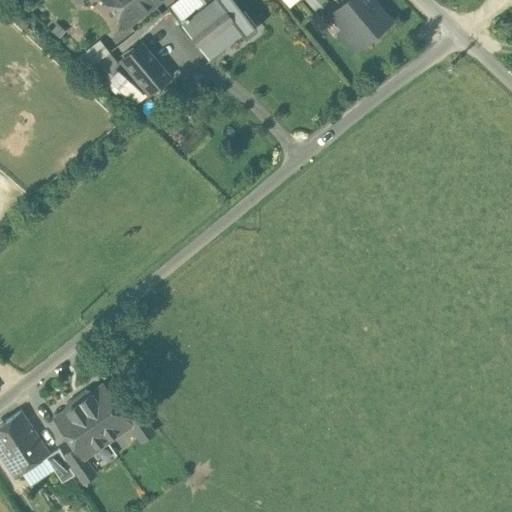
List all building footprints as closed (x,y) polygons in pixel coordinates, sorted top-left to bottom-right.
[(153,6),(147,0),(105,0),(126,26),(153,6)] [(176,0),(168,7),(208,57),(265,13),(254,0),(176,0)] [(371,0),(351,0),(335,14),(346,29),(339,35),(352,49),(387,19),(371,0)] [(143,96),(100,37),(85,48),(128,107),(143,96)] [(168,76),(141,44),(121,60),(148,92),(168,76)] [(92,394),(80,402),(107,440),(130,424),(131,424),(124,414),(104,386),(92,394)] [(65,407),(68,411),(80,402),(92,394),(90,391),(87,390),(67,403),(65,407)] [(107,440),(80,402),(68,411),(56,419),(77,448),(83,457),(107,440)] [(136,406),(124,414),(131,424),(130,424),(142,441),(154,433),(136,406)] [(49,456),(20,413),(0,426),(0,453),(16,478),(25,472),(42,460),(49,456)] [(83,457),(77,448),(65,456),(83,482),(95,474),(83,457)] [(75,475),(64,457),(54,463),(66,481),(75,475)] [(42,460),(25,472),(30,480),(47,468),(42,460)]
